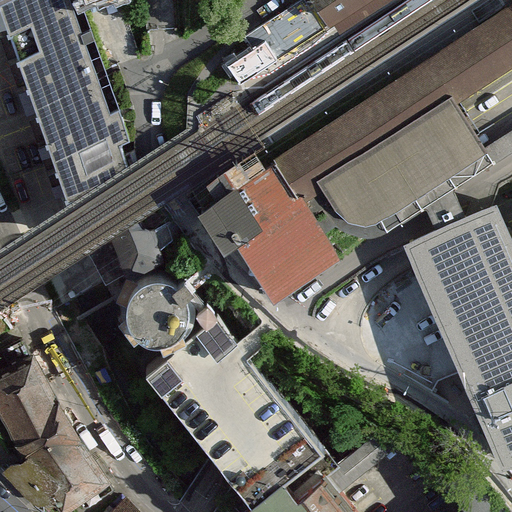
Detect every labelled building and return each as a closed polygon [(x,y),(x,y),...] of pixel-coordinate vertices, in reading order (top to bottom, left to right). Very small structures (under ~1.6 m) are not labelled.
[(95,0),(0,0),(0,4),(10,28),(68,194),(99,184),(120,241),(93,259),(106,282),(161,252),(157,245),(183,232),(175,220),(151,230),(122,142),(131,139),(84,4),(95,0)] [(363,0),(317,0),(331,21),(338,17),(341,23),(357,13),(353,7),(363,0)] [(265,41),(228,65),(241,84),(278,60),(265,41)] [(426,204),(453,188),(494,161),(483,144),(460,107),(431,61),(204,208),(212,224),(226,246),(239,238),(275,296),(339,257),(324,234),(337,226),(350,234),(365,236),(381,231),(426,204)] [(453,188),(426,204),(439,232),(468,219),(453,188)] [(468,219),(439,232),(412,244),(504,452),(511,448),(511,245),(495,207),(468,219)] [(129,314),(134,324),(143,333),(154,337),(167,336),(177,331),(185,324),(190,314),(190,302),(186,292),(193,287),(186,276),(179,282),(169,276),(156,274),(144,278),(136,285),(130,293),(128,304),(129,314)] [(219,312),(148,366),(228,463),(256,497),(291,471),(330,447),(219,312)] [(0,374),(29,355),(8,322),(0,327),(0,374)] [(0,422),(21,459),(51,497),(63,510),(106,482),(73,439),(80,434),(57,398),(52,400),(29,355),(0,374),(0,422)] [(356,511),(337,488),(375,453),(360,438),(305,486),(320,504),(310,511),(356,511)] [(310,511),(320,504),(305,486),(291,471),(256,497),(251,501),(260,511),(310,511)] [(138,511),(127,502),(117,511),(138,511)]
